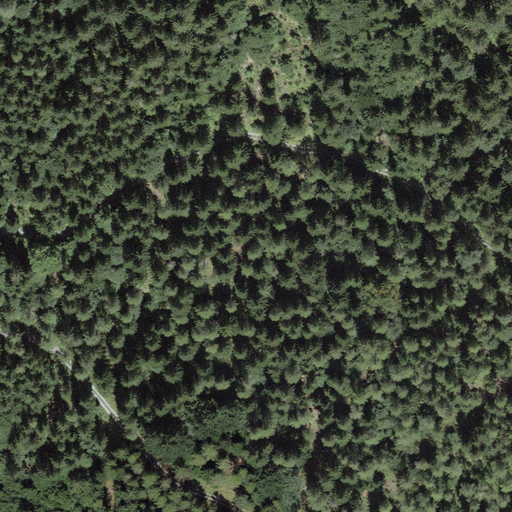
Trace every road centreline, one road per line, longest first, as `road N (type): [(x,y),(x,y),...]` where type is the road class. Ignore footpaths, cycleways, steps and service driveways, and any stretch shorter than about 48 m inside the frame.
road 1 (track): [(0,229),(63,233),(166,162),(234,133),(345,157),(418,186),(511,264)]
road 2 (track): [(241,511),(167,477),(53,348),(0,330)]
road 3 (track): [(407,0),(511,83)]
